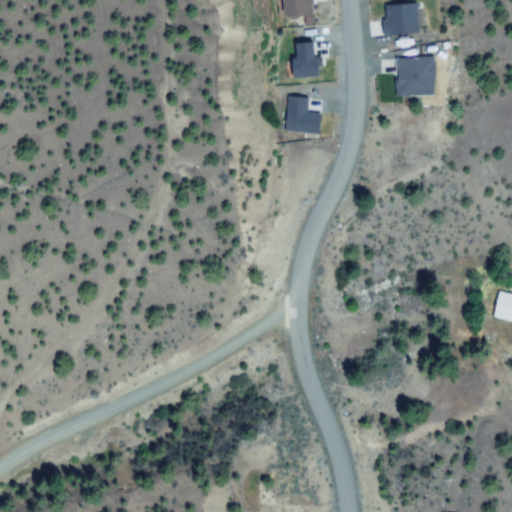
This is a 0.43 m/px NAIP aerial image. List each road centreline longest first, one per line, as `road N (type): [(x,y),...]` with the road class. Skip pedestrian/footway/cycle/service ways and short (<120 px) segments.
road 1 (residential): [(350,511),(341,462),(297,378),(290,320),(308,240),(356,132),(363,69),(355,0)]
road 2 (residential): [(293,306),(0,471)]
